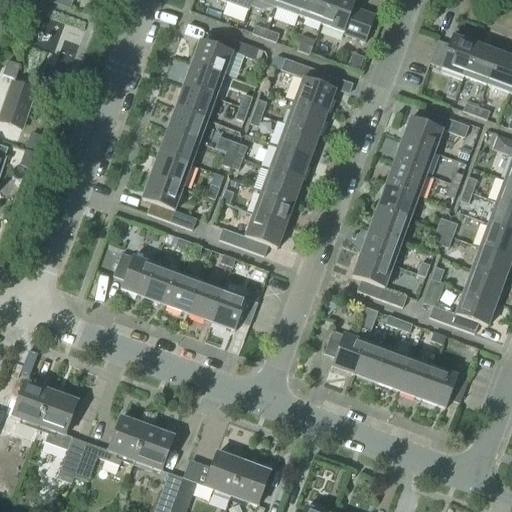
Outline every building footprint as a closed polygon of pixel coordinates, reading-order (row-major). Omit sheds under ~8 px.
[(69,12),(72,4),(60,0),(38,0),(69,12)] [(252,2),(253,2),(253,0),(213,0),(213,1),(248,13),(249,10),(252,2)] [(253,0),(253,2),(252,2),(249,10),(260,13),(273,10),(275,11),(278,0),(253,0)] [(278,0),(275,11),(298,19),(304,0),(278,0)] [(304,0),(298,19),(319,27),(329,0),(304,0)] [(329,0),(319,27),(343,35),(342,37),(364,46),(374,19),(352,11),(355,3),(354,3),(355,0),(329,0)] [(251,37),(263,41),(266,33),(254,29),(251,37)] [(266,33),(263,41),(275,46),(278,37),(266,33)] [(199,43),(190,67),(223,78),(231,55),(253,64),(257,52),(212,36),(208,47),(199,43)] [(437,44),(428,67),(439,71),(462,80),(474,47),(475,47),(476,43),(461,37),(459,42),(451,39),(448,48),(437,44)] [(296,54),(308,58),(311,50),(299,45),(296,54)] [(462,80),(485,88),(497,56),(475,47),(474,47),(462,80)] [(485,88),(507,96),(511,83),(511,61),(497,56),(485,88)] [(302,81),(293,104),(326,116),(334,93),(325,89),(329,78),(284,62),(280,73),(302,81)] [(6,64),(2,78),(14,82),(19,68),(6,64)] [(190,67),(182,89),(214,101),(223,78),(190,67)] [(336,91),(349,96),(353,84),(340,80),(336,91)] [(0,117),(0,124),(20,132),(34,93),(11,85),(0,117)] [(182,89),(174,112),(206,123),(214,101),(182,89)] [(243,98),(238,110),(247,113),(251,101),(243,98)] [(257,103),(253,115),(261,118),(265,106),(257,103)] [(293,104),(285,127),(317,139),(326,116),(293,104)] [(462,115),(473,119),(476,111),(465,106),(462,115)] [(247,113),(238,110),(234,122),(242,125),(247,113)] [(476,111),(473,119),(485,123),(488,115),(476,111)] [(174,112),(166,134),(198,146),(206,123),(174,112)] [(409,121),(401,144),(433,156),(441,133),(463,141),(467,130),(422,113),(418,124),(409,121)] [(261,118),(253,115),(248,127),(257,130),(261,118)] [(285,127),(277,149),(309,161),(317,139),(285,127)] [(166,134),(157,157),(190,169),(198,146),(166,134)] [(25,150),(36,153),(41,139),(30,135),(25,150)] [(511,159),(504,182),(511,185),(511,146),(497,141),(492,152),(511,159)] [(230,144),(225,156),(233,159),(238,147),(230,144)] [(401,144),(392,166),(425,178),(433,156),(401,144)] [(238,147),(233,159),(241,162),(246,150),(238,147)] [(277,149),(269,172),(301,184),(309,161),(277,149)] [(19,167),(30,170),(35,156),(24,152),(19,167)] [(221,168),(229,171),(233,159),(225,156),(221,168)] [(157,157),(149,179),(181,191),(190,169),(157,157)] [(233,159),(229,171),(237,174),(241,162),(233,159)] [(392,166),(384,189),(416,201),(425,178),(392,166)] [(269,172),(260,195),(293,206),(301,184),(269,172)] [(453,175),(449,187),(457,190),(462,178),(453,175)] [(181,191),(149,179),(141,203),(150,206),(146,217),(167,225),(171,214),(173,214),(181,191)] [(467,181),(463,193),(471,196),(475,184),(467,181)] [(511,185),(504,182),(495,205),(511,210),(511,185)] [(457,190),(449,187),(445,199),(453,202),(457,190)] [(206,200),(214,203),(218,191),(210,188),(206,200)] [(384,189),(376,212),(408,223),(416,201),(384,189)] [(224,193),(220,205),(228,208),(232,196),(224,193)] [(471,196),(463,193),(458,204),(467,208),(471,196)] [(260,195),(252,217),(284,229),(293,206),(260,195)] [(511,210),(495,205),(487,227),(511,236),(511,210)] [(376,212),(368,234),(400,246),(408,223),(376,212)] [(171,214),(167,225),(191,234),(195,222),(173,214),(171,214)] [(284,229),(252,217),(244,240),(244,241),(240,251),(263,260),(267,249),(276,252),(284,229)] [(440,221),(435,233),(443,236),(448,224),(440,221)] [(448,224),(443,236),(452,239),(456,227),(448,224)] [(511,236),(487,227),(479,250),(511,262),(511,258),(511,236)] [(218,243),(240,251),(244,241),(244,240),(222,232),(218,243)] [(431,246),(439,248),(443,236),(435,233),(431,246)] [(368,234),(359,257),(392,268),(400,246),(368,234)] [(443,236),(439,248),(447,252),(452,239),(443,236)] [(174,250),(186,254),(189,246),(177,241),(174,250)] [(189,246),(186,254),(198,258),(201,250),(189,246)] [(479,250),(471,272),(503,284),(511,262),(479,250)] [(120,292),(142,301),(154,268),(132,260),(131,260),(120,256),(112,279),(123,283),(120,292)] [(392,268),(359,257),(351,280),(360,283),(356,294),(378,302),(382,292),(383,292),(392,268)] [(234,262),(222,258),(219,266),(231,271),(234,262)] [(416,278),(424,281),(428,268),(420,265),(416,278)] [(243,288),(263,291),(266,271),(246,267),(243,288)] [(142,301),(165,309),(177,276),(154,268),(142,301)] [(434,271),(430,283),(438,286),(443,274),(434,271)] [(471,272),(462,295),(495,307),(503,284),(471,272)] [(165,309),(187,317),(199,285),(177,276),(165,309)] [(187,317),(210,325),(222,293),(199,285),(187,317)] [(405,300),(383,292),(382,292),(378,302),(401,311),(405,300)] [(222,293),(210,325),(234,334),(237,325),(248,329),(257,307),(246,302),(222,293)] [(422,306),(429,308),(432,297),(425,295),(422,306)] [(462,295),(458,306),(454,318),(450,329),(473,337),(477,327),(486,330),(495,307),(462,295)] [(454,318),(432,309),(428,321),(450,329),(454,318)] [(330,370),(353,378),(365,346),(377,315),(364,310),(356,331),(358,332),(355,342),(331,334),(322,357),(333,361),(330,370)] [(384,327),(396,332),(399,323),(387,319),(384,327)] [(399,323),(396,332),(408,336),(411,328),(399,323)] [(444,340),(432,335),(429,344),(441,348),(444,340)] [(353,378),(376,387),(388,355),(365,346),(353,378)] [(376,387),(397,394),(408,362),(388,355),(376,387)] [(397,394),(419,402),(431,370),(408,362),(397,394)] [(431,370),(419,402),(444,412),(448,403),(459,407),(467,384),(431,370)] [(25,424),(37,429),(50,395),(23,385),(11,419),(0,414),(0,424),(22,433),(25,424)] [(50,395),(37,429),(48,433),(44,445),(67,453),(56,481),(71,486),(73,479),(86,446),(64,437),(76,404),(50,395)] [(107,454),(86,446),(73,479),(87,484),(96,460),(118,468),(121,460),(133,464),(146,430),(120,420),(107,454)] [(172,440),(146,430),(133,464),(160,474),(172,440)] [(203,490),(229,499),(242,465),(216,456),(203,490)] [(242,465),(229,499),(256,509),(268,475),(242,465)] [(154,511),(170,511),(182,481),(168,476),(154,511)] [(182,481),(170,511),(186,511),(196,486),(182,481)]
